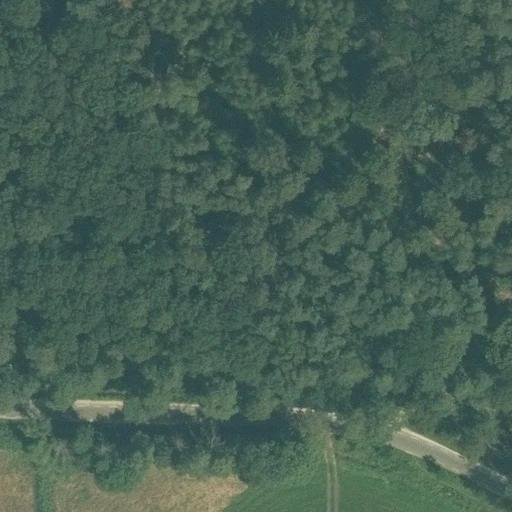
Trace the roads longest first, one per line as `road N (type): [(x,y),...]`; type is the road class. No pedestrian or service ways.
road 1 (tertiary): [(511,492),(419,446),(317,421),(0,410)]
road 2 (track): [(378,433),(404,409),(511,414)]
